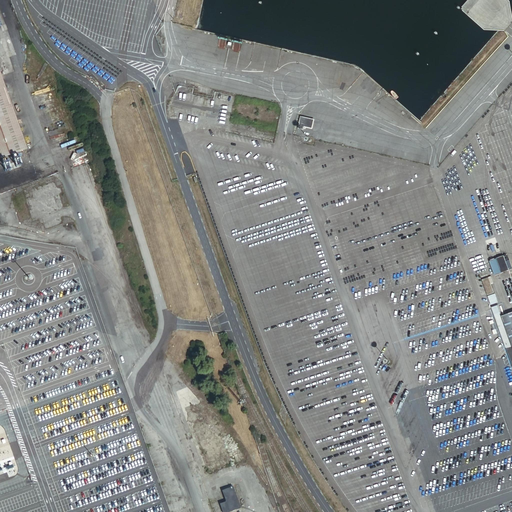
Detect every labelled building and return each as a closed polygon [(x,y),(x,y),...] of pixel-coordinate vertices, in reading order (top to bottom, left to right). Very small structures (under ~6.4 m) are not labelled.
[(0,158),(27,149),(0,73),(0,158)] [(303,126),(312,128),(313,121),(301,118),(299,128),(302,129),(303,126)] [(504,256),(490,260),(495,275),(509,270),(504,256)] [(494,293),(488,278),(482,281),(488,296),(494,293)] [(511,312),(502,316),(498,305),(492,308),(511,364),(511,312)] [(220,504),(222,511),(229,511),(240,508),(233,487),(222,490),(226,502),(220,504)]
